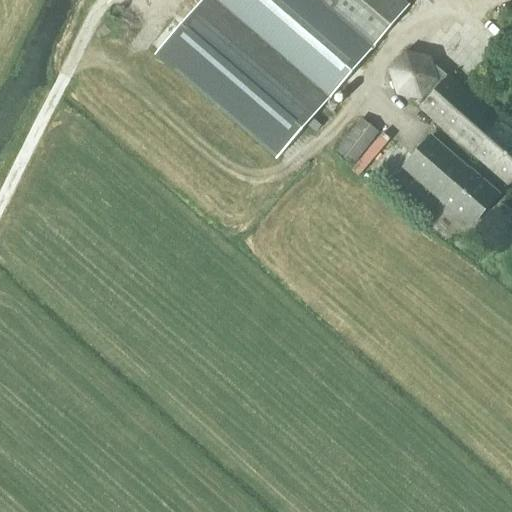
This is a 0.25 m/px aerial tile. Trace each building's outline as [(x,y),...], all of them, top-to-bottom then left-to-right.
[(329,100),(212,0),(202,0),(155,56),(276,161),(329,100)] [(374,48),(317,0),(212,0),(329,100),(374,48)] [(403,0),(317,0),(374,48),(410,6),(403,0)] [(421,109),(447,77),(429,63),(428,60),(427,59),(407,56),(393,74),(401,95),(403,95),(421,109)] [(511,133),(448,78),(421,109),(480,161),(486,165),(509,185),(511,181),(511,133)] [(336,153),(354,166),(380,132),(362,119),(336,153)] [(470,171),(431,137),(404,169),(443,203),(442,203),(470,228),(499,194),(477,175),(471,170),(470,171)]
